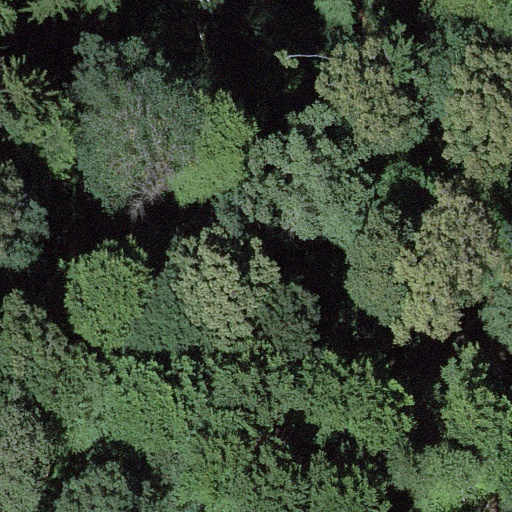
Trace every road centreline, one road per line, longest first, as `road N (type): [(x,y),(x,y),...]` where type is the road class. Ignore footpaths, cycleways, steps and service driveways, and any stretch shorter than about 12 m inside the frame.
road 1 (track): [(348,395),(0,454)]
road 2 (track): [(511,345),(348,395)]
road 3 (track): [(511,416),(348,395)]
